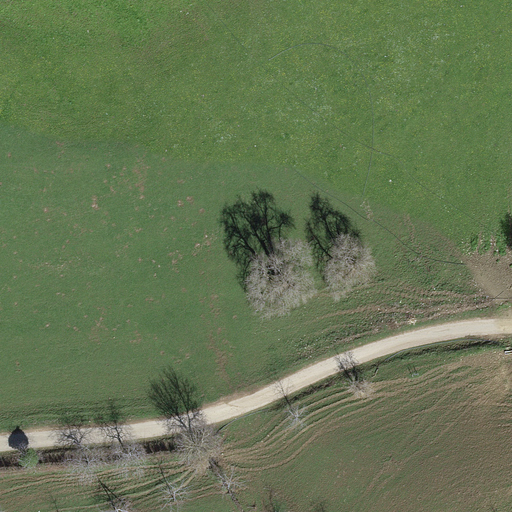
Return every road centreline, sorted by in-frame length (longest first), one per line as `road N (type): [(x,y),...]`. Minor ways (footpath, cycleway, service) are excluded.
road 1 (unclassified): [(0,443),(185,421),(394,342),(511,326)]
road 2 (track): [(252,401),(167,342),(141,284),(145,233),(260,43),(267,0)]
